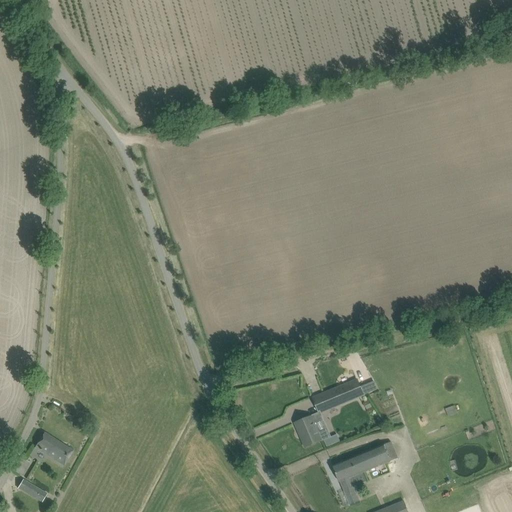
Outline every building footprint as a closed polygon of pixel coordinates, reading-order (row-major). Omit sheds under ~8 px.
[(364,395),(360,387),(357,380),(327,392),(313,398),(315,403),(320,414),(364,395)] [(364,395),(378,389),(375,381),(360,387),(364,395)] [(448,415),(458,413),(456,404),(446,406),(448,415)] [(327,428),(319,431),(312,416),(304,419),(295,423),(299,433),(302,431),(308,446),(317,442),(322,440),(331,437),(328,429),(327,428)] [(35,447),(43,453),(64,466),(73,452),(44,433),(35,447)] [(398,459),(397,457),(391,442),(333,466),(340,482),(341,482),(350,505),(359,501),(350,478),(398,459)] [(32,485),(24,480),(23,480),(18,488),(32,497),(42,503),(47,495),(47,494),(32,485)] [(408,511),(404,501),(382,510),(382,511),(408,511)]
